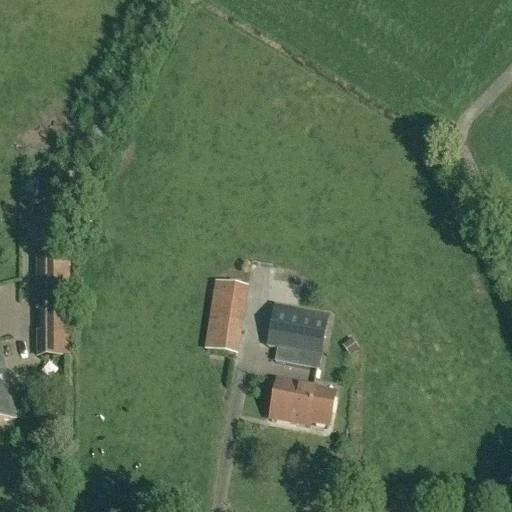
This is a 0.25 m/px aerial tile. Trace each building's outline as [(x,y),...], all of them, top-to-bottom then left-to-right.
[(65,358),(66,245),(41,245),(41,358),(65,358)] [(217,285),(212,318),(241,323),(247,290),(217,285)] [(268,348),(320,358),(328,317),(276,307),(268,348)] [(0,355),(0,423),(14,420),(0,355)] [(296,426),(296,422),(329,428),(330,419),(335,420),(337,408),(333,408),(335,396),(316,392),(316,390),(278,382),(270,421),(296,426)]
